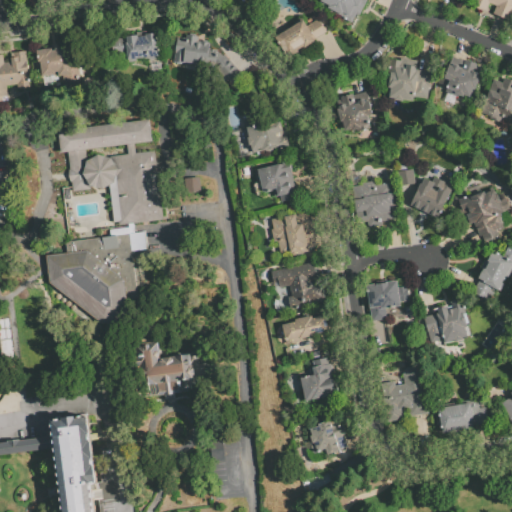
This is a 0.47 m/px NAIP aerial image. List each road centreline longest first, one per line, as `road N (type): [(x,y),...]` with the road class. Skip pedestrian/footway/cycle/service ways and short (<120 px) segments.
road 1 (residential): [(0,26),(173,0),(238,26),(308,104),(333,152),(380,436),(409,457),(427,459),(511,449)]
road 2 (residential): [(292,83),(373,52),(400,0)]
road 3 (residential): [(398,8),(511,53)]
